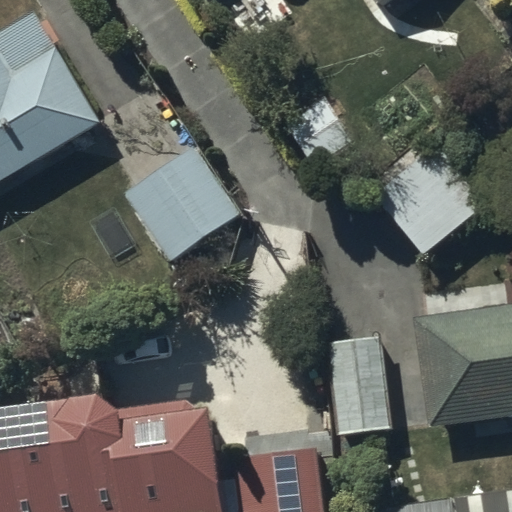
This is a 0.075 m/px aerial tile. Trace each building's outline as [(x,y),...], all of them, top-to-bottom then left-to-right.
[(364,0),(378,19),(405,0),(364,0)] [(0,196),(105,134),(38,23),(0,46),(0,196)] [(331,109),(288,138),(316,180),(359,151),(331,109)] [(439,148),(371,196),(411,256),(480,210),(439,148)] [(195,160),(127,206),(172,274),(241,228),(195,160)] [(511,427),(511,317),(418,329),(432,438),(511,427)] [(383,350),(331,353),(337,445),(389,441),(383,350)] [(0,433),(0,511),(327,511),(322,463),(237,472),(240,511),(225,511),(217,433),(191,413),(0,433)] [(511,511),(511,510),(511,501),(423,511),(511,511)]
